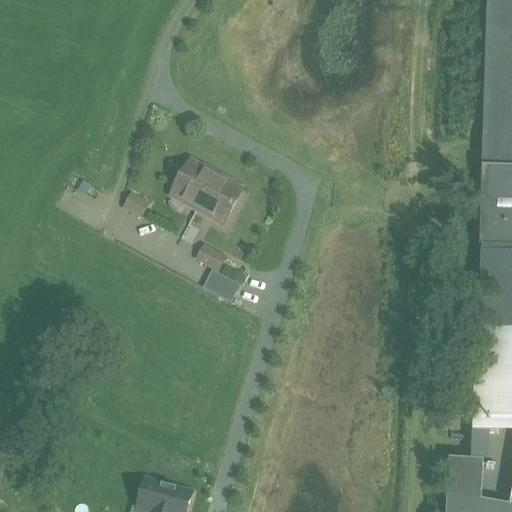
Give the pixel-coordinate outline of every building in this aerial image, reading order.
[(511,0),(487,0),(482,169),(511,169),(511,0)] [(203,170),(190,163),(170,198),(196,213),(217,176),(204,168),(203,170)] [(480,249),(511,249),(511,169),(482,169),(480,249)] [(233,185),(218,176),(217,176),(197,213),(223,228),(243,192),(232,186),(233,185)] [(196,263),(206,269),(214,253),(204,248),(196,263)] [(511,249),(480,249),(478,332),(500,333),(511,333),(511,249)] [(213,270),(203,288),(232,303),(241,285),(213,270)] [(167,337),(191,291),(166,278),(142,325),(167,337)] [(476,332),(472,434),(496,434),(500,333),(478,332),(476,332)] [(163,397),(169,378),(130,368),(125,387),(163,397)] [(511,511),(511,499),(511,506),(482,502),(484,462),(450,460),(447,511),(511,511)] [(140,511),(186,511),(192,494),(147,480),(138,511),(140,511)]
